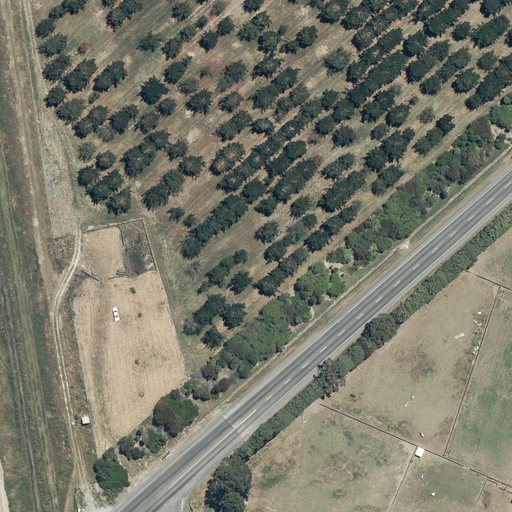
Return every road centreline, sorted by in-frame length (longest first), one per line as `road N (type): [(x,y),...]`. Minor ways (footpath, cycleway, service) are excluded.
road 1 (trunk): [(511,120),(224,375),(100,511)]
road 2 (trunk): [(142,511),(511,182)]
